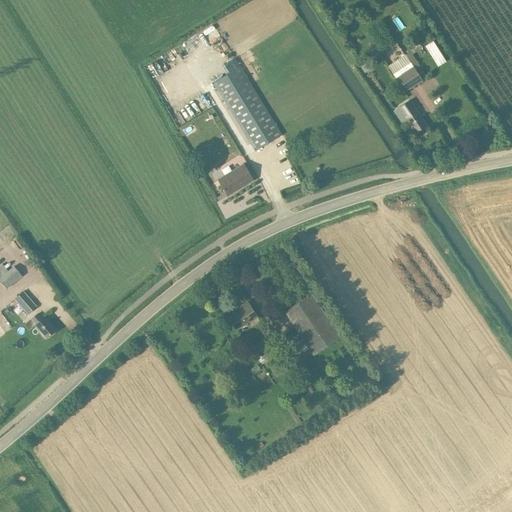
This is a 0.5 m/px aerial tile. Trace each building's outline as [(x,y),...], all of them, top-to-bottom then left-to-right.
[(216,26),(210,28),(215,39),(220,37),(216,26)] [(227,74),(212,83),(254,151),(282,135),(240,66),(235,57),(222,65),(227,74)] [(390,68),(396,78),(394,79),(404,93),(422,81),(413,66),(407,57),(390,68)] [(410,100),(398,108),(415,133),(426,125),(410,100)] [(218,180),(225,192),(217,197),(219,200),(227,195),(228,196),(253,180),(243,164),(218,180)] [(0,264),(0,276),(1,277),(0,277),(0,281),(7,289),(22,276),(14,266),(8,271),(2,263),(0,264)] [(28,314),(37,307),(23,291),(14,299),(28,314)] [(311,294),(284,312),(313,356),(341,337),(311,294)] [(233,315),(228,318),(236,330),(247,322),(251,328),(261,321),(257,316),(247,302),(231,313),(233,315)] [(50,312),(63,324),(71,315),(58,303),(50,312)] [(36,324),(35,324),(47,337),(55,330),(43,317),(42,319),(37,314),(31,319),(36,324)] [(255,354),(260,363),(264,361),(265,362),(274,357),(270,351),(262,357),(259,352),(255,354)] [(280,356),(267,364),(276,378),(288,369),(280,356)] [(261,388),(272,382),(260,362),(249,369),(261,388)]
